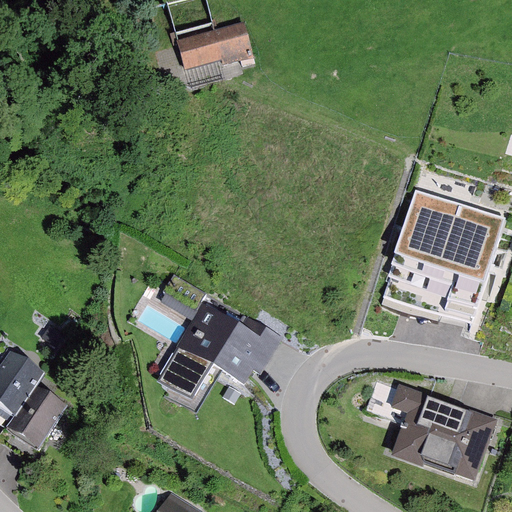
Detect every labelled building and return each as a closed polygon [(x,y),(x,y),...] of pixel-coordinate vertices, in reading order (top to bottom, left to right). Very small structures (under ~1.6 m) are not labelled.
[(244,23),(177,42),(186,71),(222,60),(224,67),(254,58),(244,23)] [(511,223),(415,194),(383,299),(480,329),(511,223)] [(273,352),(207,312),(162,387),(196,408),(213,380),(244,398),(273,352)] [(0,389),(0,433),(15,443),(40,401),(48,388),(14,367),(0,389)] [(493,419),(402,389),(395,411),(412,416),(400,453),(473,477),(493,419)] [(15,443),(6,457),(38,476),(72,421),(40,401),(15,443)]
